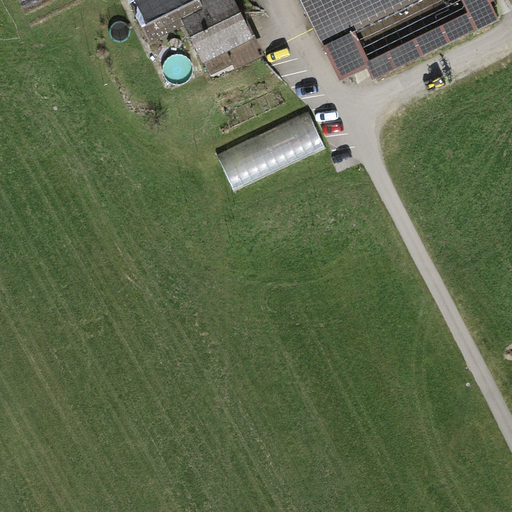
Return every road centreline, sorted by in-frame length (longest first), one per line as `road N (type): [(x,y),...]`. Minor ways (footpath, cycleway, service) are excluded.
road 1 (track): [(286,0),(511,432)]
road 2 (track): [(345,111),(511,27)]
